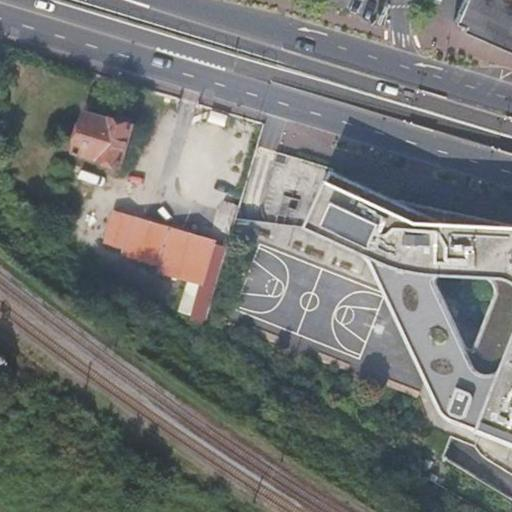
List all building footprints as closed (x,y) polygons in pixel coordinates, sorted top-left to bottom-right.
[(511,0),(467,0),(460,16),(468,21),(467,25),(471,26),(511,44),(511,0)] [(113,120),(84,111),(73,144),(101,153),(101,155),(124,163),(136,124),(114,116),(113,120)] [(331,167),(304,224),(485,309),(437,412),(511,446),(511,222),(388,194),(331,167)] [(160,263),(158,268),(190,279),(202,283),(214,242),(214,240),(115,209),(104,239),(125,246),(123,251),(160,263)] [(190,320),(204,324),(228,246),(214,242),(202,283),(190,279),(179,311),(192,315),(190,320)]
